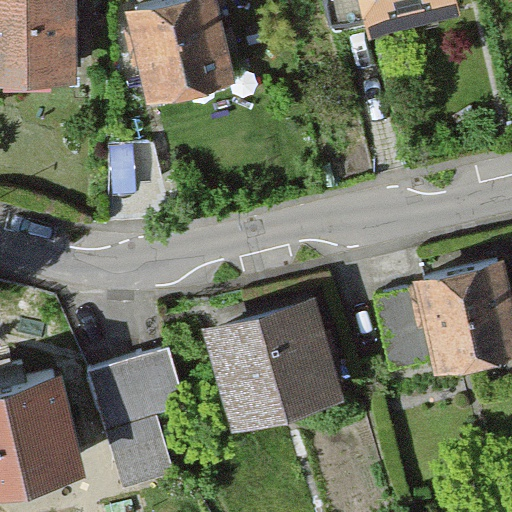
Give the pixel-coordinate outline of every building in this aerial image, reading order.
[(69,0),(0,0),(0,73),(70,73),(69,0)] [(216,0),(120,0),(136,91),(229,75),(216,0)] [(451,0),(331,0),(333,11),(354,8),(356,23),(453,6),(451,0)] [(511,332),(511,299),(504,248),(410,263),(413,285),(374,291),(384,352),(511,332)] [(316,294),(216,316),(238,414),(337,392),(316,294)] [(80,356),(0,372),(0,475),(101,455),(80,356)]
